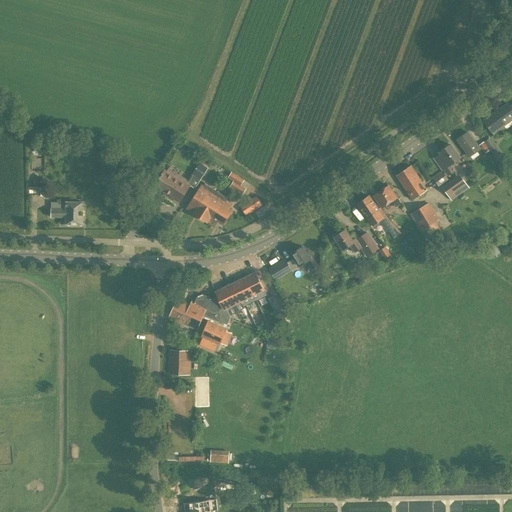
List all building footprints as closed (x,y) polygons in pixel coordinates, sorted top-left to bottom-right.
[(511,105),(511,106),(509,103),(485,121),(495,135),(505,127),(506,129),(511,124),(511,105)] [(458,139),(469,156),(480,149),(468,132),(458,139)] [(484,141),(489,150),(490,150),(494,155),(500,151),(490,137),(484,141)] [(485,153),(489,150),(484,141),(484,142),(484,141),(479,145),(485,153)] [(460,157),(451,144),(440,152),(447,162),(442,166),(448,175),(455,170),(451,164),(460,157)] [(165,169),(162,173),(161,175),(154,186),(179,202),(190,185),(195,188),(208,167),(200,162),(192,175),(189,180),(169,167),(167,170),(165,169)] [(128,164),(119,165),(120,177),(130,176),(128,164)] [(427,189),(411,165),(397,175),(412,199),(427,189)] [(227,177),(233,181),(237,175),(231,171),(227,177)] [(432,178),(438,187),(448,180),(442,171),(432,178)] [(459,174),(441,186),(451,200),(469,188),(459,174)] [(237,175),(233,181),(241,185),(244,180),(237,175)] [(241,185),(233,181),(229,186),(242,195),(246,188),(241,185)] [(188,207),(195,212),(198,207),(199,207),(212,187),(205,183),(203,186),(202,185),(199,190),(190,203),(191,203),(188,207)] [(401,203),(389,185),(374,196),(382,207),(391,201),(395,207),(401,203)] [(207,221),(208,220),(224,195),(212,187),(199,207),(198,207),(195,212),(194,213),(207,221)] [(224,195),(208,220),(215,224),(217,220),(223,224),(231,211),(228,209),(231,204),(227,201),(228,198),(224,195)] [(244,203),(249,210),(259,203),(254,196),(244,203)] [(381,217),(377,212),(379,211),(375,205),(369,196),(367,197),(358,204),(368,218),(371,216),(375,221),(381,217)] [(51,217),(66,217),(66,224),(82,224),(82,202),(51,202),(51,217)] [(439,219),(433,208),(429,203),(411,214),(421,230),(425,237),(430,237),(440,231),(435,222),(439,219)] [(359,250),(361,249),(366,256),(379,248),(367,231),(357,238),(356,237),(353,240),(345,229),(334,237),(343,249),(349,245),(354,253),(355,252),(357,255),(361,252),(359,250)] [(455,238),(449,241),(453,249),(459,247),(455,238)] [(306,261),(311,270),(318,265),(309,250),(306,252),(303,246),(291,253),(299,265),(306,261)] [(270,269),(276,279),(291,270),(286,262),(285,260),(270,269)] [(203,315),(210,318),(209,321),(225,329),(230,317),(226,308),(241,301),(243,306),(267,295),(264,290),(270,287),(266,280),(261,283),(256,272),(216,291),(218,297),(213,299),(202,294),(198,297),(195,303),(192,301),(191,304),(178,298),(169,317),(197,330),(203,315)] [(220,344),(226,329),(225,329),(209,321),(202,336),(204,337),(202,344),(213,349),(216,343),(220,344)] [(269,327),(262,330),(262,331),(288,341),(291,336),(269,327)] [(168,374),(190,375),(191,350),(169,349),(168,374)] [(196,375),(195,383),(205,383),(206,375),(196,375)] [(210,462),(222,463),(223,450),(211,449),(210,462)] [(218,510),(217,499),(183,503),(184,511),(211,511),(218,510)]
